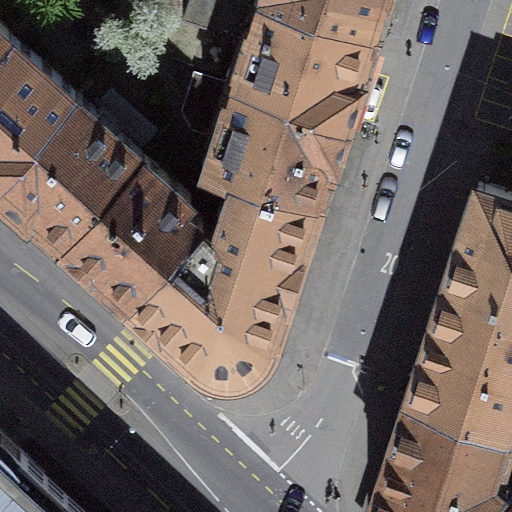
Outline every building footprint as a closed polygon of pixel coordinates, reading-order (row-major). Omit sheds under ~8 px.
[(55,0),(35,0),(10,28),(21,39),(53,3),(55,0)] [(187,0),(182,17),(242,37),(229,77),(345,114),(345,113),(345,112),(345,111),(344,111),(357,72),(370,32),(371,32),(372,29),(282,0),(187,0)] [(381,0),(282,0),(372,29),(381,0)] [(0,39),(10,28),(0,19),(0,39)] [(0,173),(77,88),(21,39),(10,28),(0,39),(0,173)] [(345,114),(229,77),(200,164),(229,174),(230,170),(317,199),(324,179),(345,114)] [(77,88),(0,173),(0,182),(9,191),(36,215),(63,239),(144,148),(77,88)] [(144,148),(63,239),(88,261),(113,284),(129,299),(204,216),(188,201),(192,196),(192,192),(144,148)] [(270,344),(317,199),(230,170),(229,174),(212,224),(204,216),(129,299),(146,314),(200,362),(207,368),(210,370),(213,371),(216,372),(219,372),(222,372),(228,372),(239,370),(246,367),(252,364),(258,359),(263,355),(266,350),(270,344)] [(511,296),(511,189),(480,179),(448,275),(511,296)] [(411,391),(506,423),(511,405),(511,296),(448,275),(430,333),(411,391)] [(474,511),(505,479),(492,467),(506,423),(411,391),(405,408),(389,457),(371,511),(474,511)] [(0,511),(90,511),(31,457),(2,430),(0,427),(0,511)] [(511,511),(511,485),(505,479),(474,511),(511,511)]
